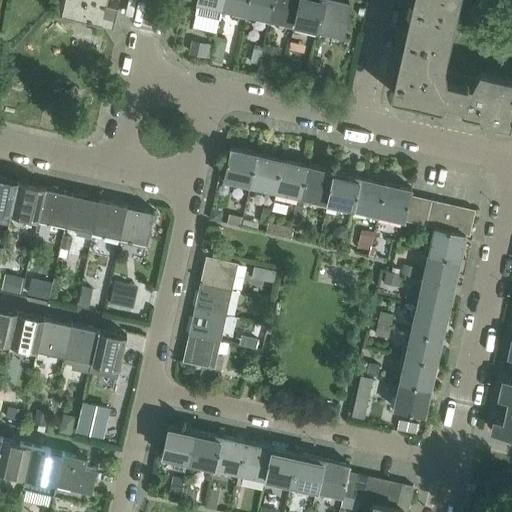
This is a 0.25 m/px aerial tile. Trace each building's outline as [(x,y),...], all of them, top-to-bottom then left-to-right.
[(62,0),(103,8),(101,14),(113,17),(114,11),(115,11),(117,0),(62,0)] [(220,18),(222,7),(224,0),(198,0),(196,13),(220,18)] [(224,0),(222,7),(247,13),(249,0),(224,0)] [(273,0),(249,0),(247,13),(270,18),(273,0)] [(298,0),(273,0),(270,18),(294,23),(298,0)] [(324,0),(298,0),(294,23),(318,29),(324,0)] [(349,2),(341,0),(324,0),(318,29),(341,34),(349,2)] [(415,0),(399,70),(394,95),(441,105),(463,110),(511,121),(511,84),(477,76),(476,79),(470,78),(436,70),(451,0),(415,0)] [(227,40),(193,36),(191,53),(225,57),(227,40)] [(223,179),(250,185),(258,153),(231,147),(223,179)] [(283,159),(258,153),(250,185),(276,191),(283,159)] [(308,165),(283,159),(276,191),(273,201),(292,205),(295,203),(297,196),(301,197),(308,165)] [(301,197),(327,202),(334,171),(308,165),(301,197)] [(360,176),(334,171),(327,202),(353,208),(360,176)] [(0,221),(9,224),(11,212),(18,180),(0,175),(0,221)] [(353,208),(378,214),(385,182),(360,176),(353,208)] [(18,180),(11,212),(38,218),(45,186),(18,180)] [(412,188),(385,182),(378,214),(405,220),(411,195),(412,188)] [(45,186),(38,218),(65,224),(72,192),(45,186)] [(72,192),(65,224),(77,227),(75,235),(90,238),(92,230),(99,198),(72,192)] [(415,223),(421,197),(411,195),(405,220),(415,223)] [(431,199),(421,197),(415,223),(426,225),(431,199)] [(99,198),(92,230),(119,236),(126,204),(99,198)] [(426,225),(433,227),(436,227),(442,202),(431,199),(426,225)] [(453,204),(442,202),(436,227),(447,230),(453,204)] [(126,204),(119,236),(147,243),(154,210),(126,204)] [(463,206),(453,204),(447,230),(458,232),(463,206)] [(463,206),(458,232),(464,234),(468,235),(474,209),(463,206)] [(433,227),(427,252),(459,259),(464,234),(458,232),(447,230),(436,227),(433,227)] [(453,285),(459,259),(427,252),(422,278),(453,285)] [(200,282),(232,289),(238,262),(206,255),(200,282)] [(256,267),(255,275),(277,278),(278,269),(256,267)] [(447,311),(453,285),(422,278),(416,304),(447,311)] [(200,282),(194,307),(226,315),(232,289),(200,282)] [(115,283),(109,307),(133,313),(139,290),(115,283)] [(416,304),(411,330),(441,337),(447,311),(416,304)] [(0,306),(0,339),(10,342),(17,310),(0,306)] [(194,307),(188,333),(220,340),(226,315),(194,307)] [(17,310),(10,342),(37,348),(45,316),(17,310)] [(229,312),(226,333),(239,335),(242,314),(229,312)] [(45,316),(37,348),(65,354),(72,322),(45,316)] [(65,354),(62,366),(89,372),(91,360),(98,328),(72,322),(65,354)] [(98,328),(91,360),(101,362),(99,372),(117,376),(119,367),(126,334),(98,328)] [(436,363),(441,337),(411,330),(405,356),(436,363)] [(219,368),(214,367),(220,340),(188,333),(182,359),(202,364),(200,373),(217,377),(219,368)] [(405,356),(400,381),(430,388),(436,363),(405,356)] [(511,379),(505,378),(503,388),(511,390),(511,379)] [(424,414),(430,388),(400,381),(394,407),(424,414)] [(507,411),(511,412),(511,390),(503,388),(501,398),(510,400),(507,411)] [(105,435),(113,405),(85,398),(78,429),(105,435)] [(511,412),(507,411),(505,422),(496,420),(493,430),(503,432),(502,433),(511,435),(511,412)] [(188,460),(195,429),(169,424),(162,455),(188,460)] [(220,435),(195,429),(188,460),(213,466),(220,435)] [(246,441),(220,435),(213,466),(239,472),(246,441)] [(33,444),(2,437),(0,445),(0,465),(27,471),(33,444)] [(265,477),(272,446),(246,441),(239,472),(265,477)] [(54,493),(58,478),(64,451),(33,444),(27,471),(24,486),(54,493)] [(297,452),(272,446),(265,477),(291,483),(297,452)] [(87,456),(64,451),(58,478),(54,493),(84,500),(87,489),(92,490),(98,466),(86,463),(87,456)] [(317,489),(324,458),(297,452),(291,483),(317,489)] [(350,464),(324,458),(317,489),(343,495),(348,471),(350,464)] [(353,497),(358,473),(348,471),(343,495),(353,497)] [(368,475),(358,473),(353,497),(363,499),(368,475)] [(368,475),(363,499),(372,501),(374,501),(379,477),(368,475)] [(390,480),(379,477),(374,501),(385,504),(390,480)] [(401,482),(390,480),(385,504),(396,507),(401,482)] [(396,507),(404,509),(407,509),(413,485),(401,482),(396,507)] [(374,501),(372,501),(369,511),(403,511),(404,509),(396,507),(385,504),(374,501)]
